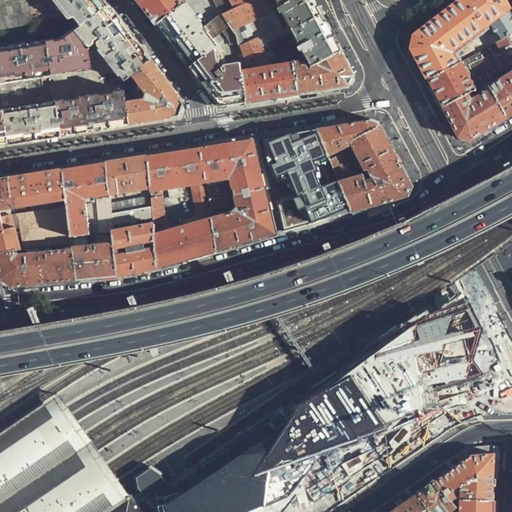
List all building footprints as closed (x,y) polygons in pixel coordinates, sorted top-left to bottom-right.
[(0,0),(0,28),(34,21),(29,0),(0,0)] [(29,0),(34,21),(70,13),(77,23),(104,3),(101,0),(29,0)] [(139,0),(146,8),(158,24),(186,4),(182,0),(139,0)] [(214,0),(222,13),(235,7),(230,0),(214,0)] [(314,0),(278,0),(292,27),(291,28),(286,26),(283,28),(275,9),(277,8),(272,0),(250,0),(235,7),(222,13),(230,25),(236,37),(240,57),(262,47),(286,34),(292,31),(294,30),(323,15),(314,0)] [(420,61),(429,79),(457,64),(452,55),(450,57),(448,53),(449,48),(452,49),(494,18),(509,8),(505,0),(461,0),(415,35),(413,48),(420,61)] [(186,4),(158,24),(165,33),(190,66),(216,100),(228,105),(248,102),(242,72),(242,67),(241,63),(227,65),(219,56),(224,52),(213,38),(230,25),(222,13),(205,26),(194,12),(187,2),(186,4)] [(116,18),(104,3),(77,23),(71,28),(84,44),(90,40),(94,42),(121,78),(129,72),(147,58),(139,48),(116,18)] [(505,38),(511,33),(511,13),(509,8),(494,18),(505,38)] [(332,33),(323,15),(294,30),(300,42),(297,44),(304,56),(307,56),(308,58),(312,67),(342,51),(332,33)] [(41,41),(47,72),(88,65),(84,44),(71,28),(57,38),(41,41)] [(511,63),(511,62),(511,33),(505,38),(502,40),(508,50),(496,56),(504,68),(511,63)] [(121,78),(94,42),(90,40),(84,44),(88,65),(47,72),(52,101),(86,96),(120,90),(118,79),(121,78)] [(461,61),(457,64),(470,89),(504,68),(496,56),(508,50),(502,40),(478,52),(461,61)] [(0,47),(0,80),(47,72),(41,41),(0,47)] [(461,61),(478,52),(471,43),(464,48),(463,47),(459,51),(461,61)] [(241,63),(242,67),(270,64),(262,47),(240,57),(241,63)] [(346,58),(342,51),(312,67),(309,69),(307,64),(304,62),(294,64),(300,93),(349,86),(355,75),(346,58)] [(179,101),(147,58),(129,72),(143,91),(141,98),(122,101),(125,122),(176,114),(178,107),(179,101)] [(470,89),(444,106),(460,136),(472,140),(493,127),(511,114),(511,62),(511,63),(511,70),(507,74),(504,68),(470,89)] [(242,72),(248,102),(274,98),(300,93),(294,64),(242,72)] [(457,64),(429,79),(431,83),(444,106),(470,89),(457,64)] [(0,109),(52,101),(47,72),(0,80),(0,109)] [(109,124),(125,122),(122,101),(120,90),(86,96),(92,127),(109,124)] [(52,101),(57,132),(75,130),(92,127),(86,96),(52,101)] [(0,109),(5,141),(30,137),(57,132),(52,101),(0,109)] [(404,167),(381,122),(372,117),(353,120),(320,126),(328,148),(354,145),(368,171),(356,174),(339,179),(351,212),(380,203),(407,195),(412,183),(404,167)] [(270,166),(284,231),(351,212),(339,179),(329,152),(328,148),(320,126),(291,131),(263,136),(270,166)] [(234,194),(266,189),(255,137),(228,141),(203,146),(207,182),(209,198),(226,195),(234,194)] [(150,154),(151,187),(152,191),(169,188),(183,186),(193,185),(207,182),(203,146),(176,150),(150,154)] [(329,152),(339,179),(356,174),(354,169),(352,169),(343,150),(329,152)] [(108,161),(110,194),(151,187),(150,154),(130,158),(108,161)] [(68,197),(69,206),(72,235),(84,233),(101,232),(113,231),(113,224),(112,213),(111,202),(110,194),(108,161),(86,165),(65,168),(68,197)] [(0,208),(2,208),(68,197),(65,168),(54,170),(26,175),(0,179),(0,208)] [(189,258),(216,250),(212,218),(211,209),(209,198),(207,182),(193,185),(196,216),(185,220),(186,225),(183,226),(171,229),(169,219),(166,219),(164,196),(152,198),(153,208),(153,219),(153,226),(156,268),(189,258)] [(183,186),(169,188),(170,197),(184,195),(183,186)] [(212,218),(216,250),(261,237),(275,233),(266,189),(234,194),(238,210),(212,218)] [(226,195),(209,198),(211,209),(227,207),(226,195)] [(111,202),(112,213),(153,208),(152,198),(152,197),(111,202)] [(21,226),(25,247),(73,243),(72,235),(69,206),(14,214),(17,226),(21,226)] [(0,253),(14,250),(25,247),(21,226),(17,226),(14,214),(3,216),(2,208),(0,208),(0,253)] [(112,213),(113,224),(153,219),(153,208),(112,213)] [(136,272),(156,268),(153,226),(113,231),(117,275),(136,272)] [(97,277),(117,275),(113,231),(101,232),(102,242),(85,243),(84,233),(72,235),(73,243),(73,248),(77,278),(97,277)] [(56,280),(77,278),(73,248),(26,253),(15,253),(14,250),(0,253),(0,263),(3,277),(13,284),(22,283),(56,280)] [(420,319),(155,511),(267,511),(288,501),(301,484),(307,474),(314,486),(325,504),(464,413),(462,397),(461,383),(479,372),(475,366),(472,361),(481,332),(467,296),(420,319)] [(0,511),(109,511),(113,509),(117,507),(133,496),(117,488),(111,479),(105,471),(98,460),(91,450),(84,440),(77,429),(71,420),(65,412),(58,402),(54,395),(0,431),(0,511)] [(474,454),(436,480),(452,500),(461,498),(494,500),(495,452),(483,453),(474,454)] [(137,477),(139,487),(160,473),(151,468),(137,477)] [(428,486),(418,492),(433,511),(447,511),(456,506),(452,500),(436,480),(428,486)] [(433,511),(418,492),(400,506),(390,511),(433,511)] [(142,511),(139,506),(133,496),(117,507),(113,509),(109,511),(142,511)] [(493,511),(494,500),(461,498),(460,511),(493,511)]
